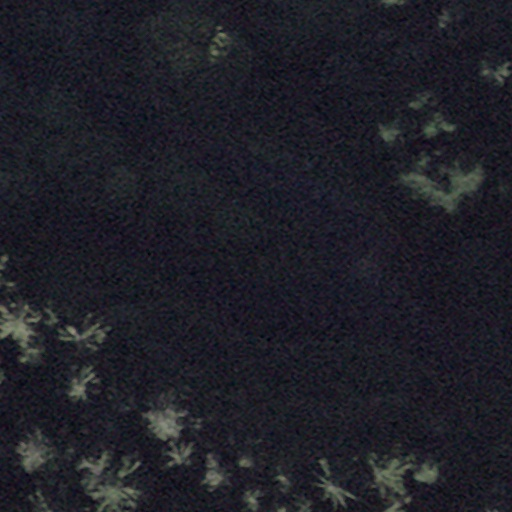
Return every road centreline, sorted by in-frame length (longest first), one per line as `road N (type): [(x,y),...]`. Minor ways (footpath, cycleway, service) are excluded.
road 1 (track): [(0,62),(80,120),(277,195),(350,266),(248,262),(0,207)]
road 2 (track): [(350,266),(511,381)]
